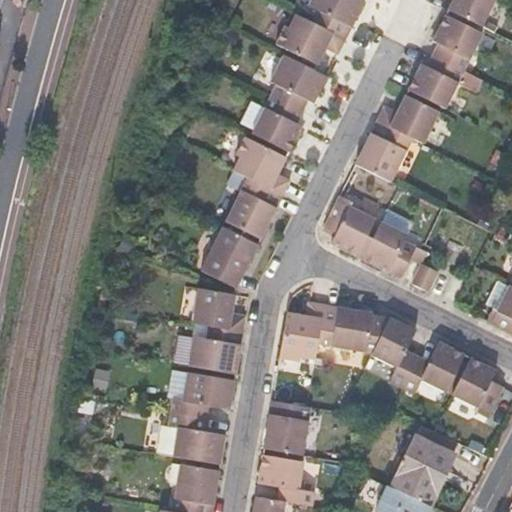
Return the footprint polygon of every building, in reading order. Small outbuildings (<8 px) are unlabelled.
[(320,12),(314,23),(347,39),(366,1),(363,0),(312,0),(310,6),(320,12)] [(455,0),(450,11),(482,27),(495,0),(455,0)] [(314,23),(295,14),(289,27),(286,26),(276,44),(317,66),(328,46),(340,53),(347,39),(314,23)] [(433,57),(465,73),(483,35),(447,17),(434,44),(439,46),(433,57)] [(276,85),(270,97),(302,112),(308,101),(314,104),(328,77),(285,56),(271,82),(276,85)] [(410,92),(446,110),(465,73),(433,57),(428,68),(423,66),(410,92)] [(270,97),(251,135),(290,153),(303,126),(297,122),(302,112),(270,97)] [(414,142),(422,146),(439,114),(406,98),(398,116),(385,109),(377,124),(414,142)] [(391,186),(414,142),(377,124),(355,168),(391,186)] [(239,158),(233,172),(247,179),(283,197),(290,182),(278,177),(287,159),(245,138),(236,156),(239,158)] [(225,222),(261,240),(283,197),(247,179),(225,222)] [(354,206),(340,199),(325,230),(333,235),(329,243),(356,257),(375,219),(353,208),(354,206)] [(428,248),(421,244),(408,237),(407,235),(382,222),(362,260),(397,278),(408,256),(421,262),(428,248)] [(202,269),(212,275),(237,288),(258,246),(222,229),(202,269)] [(429,276),(417,269),(409,284),(421,291),(429,276)] [(190,321),(206,324),(242,330),(245,312),(231,309),(234,293),(208,288),(197,286),(190,321)] [(511,288),(510,287),(498,312),(495,311),(488,323),(511,335),(511,288)] [(317,344),(323,304),(306,302),(303,315),(287,312),(279,358),(298,362),(298,358),(314,360),(317,344)] [(365,345),(375,345),(389,318),(378,317),(369,315),(370,312),(323,304),(317,344),(363,352),(365,345)] [(387,382),(401,390),(417,358),(404,351),(415,330),(389,318),(375,345),(370,356),(394,368),(387,382)] [(191,333),(186,365),(235,373),(242,330),(206,324),(205,336),(191,333)] [(443,393),(463,355),(437,341),(425,363),(417,358),(401,390),(411,395),(419,381),(443,393)] [(363,352),(370,356),(375,345),(365,345),(363,352)] [(485,421),(503,387),(492,382),(497,372),(470,359),(450,397),(472,409),(471,414),(485,421)] [(91,370),(87,389),(100,392),(104,372),(91,370)] [(173,397),(171,412),(204,418),(207,405),(229,408),(234,378),(186,371),(181,397),(173,397)] [(263,448),(304,456),(311,408),(306,407),(272,400),(263,448)] [(175,426),(171,456),(220,464),(225,432),(202,428),(204,418),(171,412),(169,424),(175,426)] [(390,486),(427,506),(453,458),(451,457),(458,444),(433,431),(423,426),(390,486)] [(462,446),(472,452),(476,444),(466,439),(462,446)] [(277,503),(284,504),(312,508),(315,491),(299,488),(303,461),(262,453),(257,484),(279,488),(277,503)] [(180,462),(172,511),(173,511),(211,511),(219,469),(180,462)] [(424,511),(427,506),(390,486),(387,484),(374,509),(381,511),(424,511)] [(322,511),(324,511),(334,511),(344,494),(333,489),(325,505),(322,510),(322,511)] [(254,499),(252,511),(282,511),(284,504),(277,503),(254,499)]
